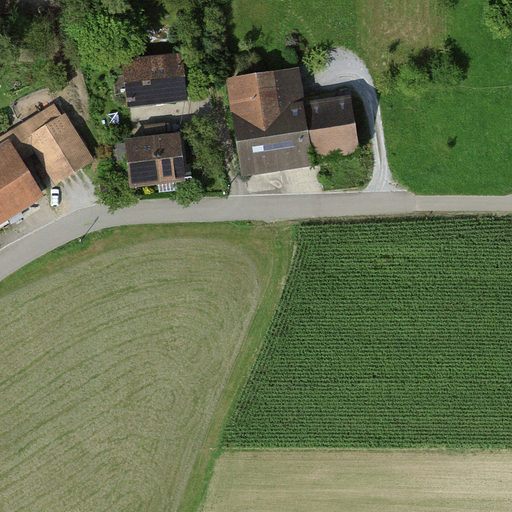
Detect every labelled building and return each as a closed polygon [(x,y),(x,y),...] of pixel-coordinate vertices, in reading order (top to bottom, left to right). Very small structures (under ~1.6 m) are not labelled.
[(122,62),(126,107),(187,102),(183,58),(122,62)] [(238,168),(355,153),(347,92),(325,95),(327,105),(297,109),(293,74),(227,83),(238,168)] [(27,139),(57,184),(92,161),(62,116),(27,139)] [(0,147),(0,220),(40,197),(9,143),(0,147)] [(126,146),(129,186),(179,182),(176,143),(126,146)]
